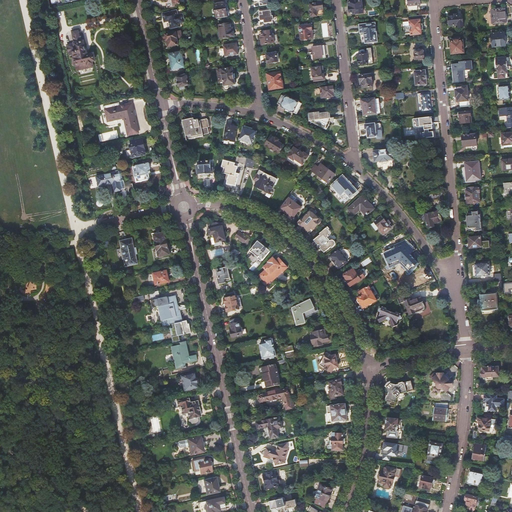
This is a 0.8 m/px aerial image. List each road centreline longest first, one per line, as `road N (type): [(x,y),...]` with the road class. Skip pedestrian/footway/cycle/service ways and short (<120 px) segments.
road 1 (track): [(23,0),(139,511)]
road 2 (secondary): [(251,511),(183,207)]
road 3 (residential): [(460,299),(434,3)]
road 4 (residential): [(183,207),(233,207),(284,238),(324,282),(367,366)]
road 5 (residential): [(460,299),(429,249),(354,167)]
road 6 (residential): [(354,167),(335,0)]
road 7 (residential): [(467,349),(463,440),(447,511)]
road 8 (residential): [(367,366),(366,446),(348,511)]
